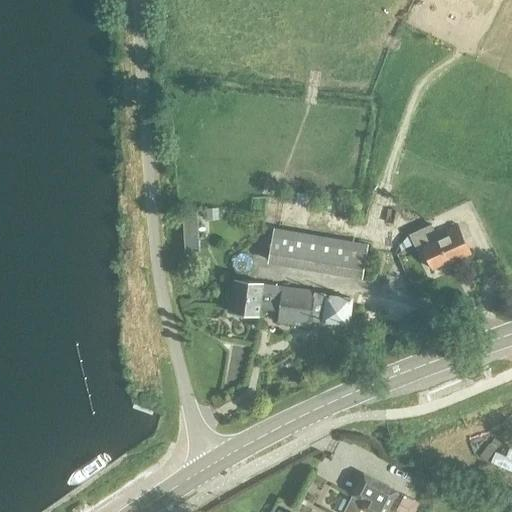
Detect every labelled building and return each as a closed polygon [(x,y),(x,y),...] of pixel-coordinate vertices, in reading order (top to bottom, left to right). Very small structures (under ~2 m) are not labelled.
[(308,207),(310,194),(286,189),(283,202),(308,207)] [(215,207),(205,207),(206,218),(216,217),(215,207)] [(198,209),(183,210),(186,252),(200,251),(198,209)] [(437,241),(430,225),(408,235),(398,246),(400,250),(412,244),(416,251),(422,248),(430,268),(454,258),(455,260),(470,254),(457,226),(446,231),(448,236),(437,241)] [(360,277),(365,245),(270,230),(265,262),(360,277)] [(252,262),(251,261),(251,259),(250,257),(249,256),(248,255),(247,254),(245,253),(243,253),(242,253),(240,253),(238,254),(237,255),(236,256),(235,257),(234,259),(233,260),(233,262),(233,264),(234,265),(235,267),(236,268),(237,269),(238,270),(240,271),(242,271),(243,271),(245,271),(247,270),(248,269),(249,268),(250,267),(251,265),(251,263),(252,262)] [(323,323),(326,294),(234,281),(231,311),(258,315),(259,309),(278,312),(277,322),(309,326),(310,321),(323,323)] [(324,319),(351,324),(356,296),(328,291),(324,319)] [(511,471),(511,458),(495,451),(490,462),(511,471)] [(386,511),(395,496),(388,492),(390,488),(364,475),(353,496),(365,502),(361,509),(362,510),(364,506),(375,511),(386,511)] [(511,511),(490,503),(485,511),(511,511)]
